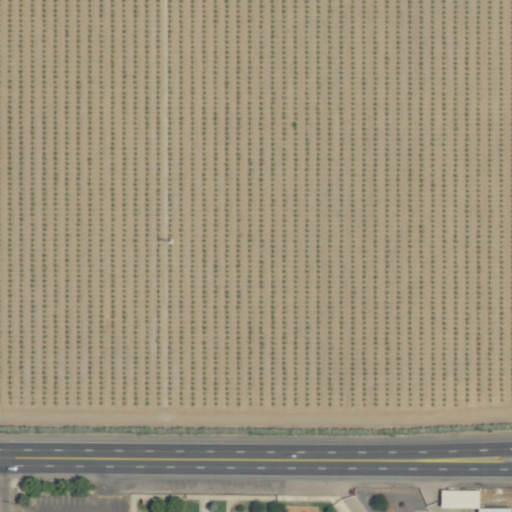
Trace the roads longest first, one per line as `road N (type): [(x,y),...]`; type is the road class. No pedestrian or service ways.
road 1 (primary): [(3,458),(95,467),(511,469)]
road 2 (primary): [(511,449),(95,450),(3,458)]
